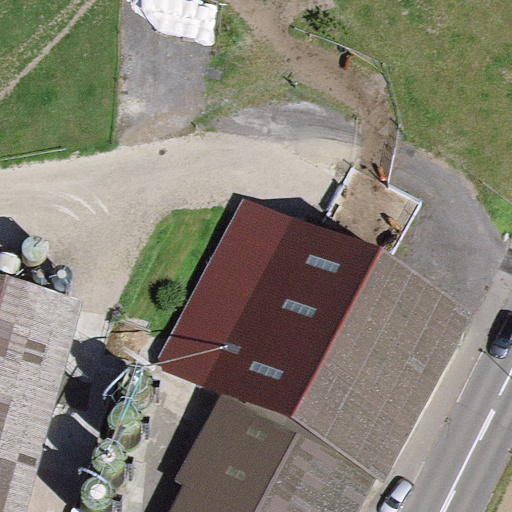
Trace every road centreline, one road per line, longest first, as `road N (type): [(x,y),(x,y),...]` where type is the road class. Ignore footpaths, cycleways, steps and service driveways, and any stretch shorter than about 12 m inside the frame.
road 1 (track): [(107,179),(198,162),(301,183),(387,247),(511,312)]
road 2 (primary): [(437,511),(511,357)]
